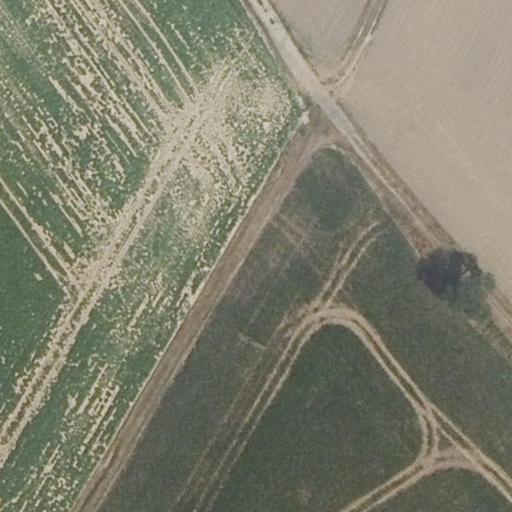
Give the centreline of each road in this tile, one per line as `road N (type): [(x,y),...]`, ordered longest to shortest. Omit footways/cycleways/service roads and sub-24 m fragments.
road 1 (track): [(91,511),(378,0)]
road 2 (track): [(256,0),(511,313)]
